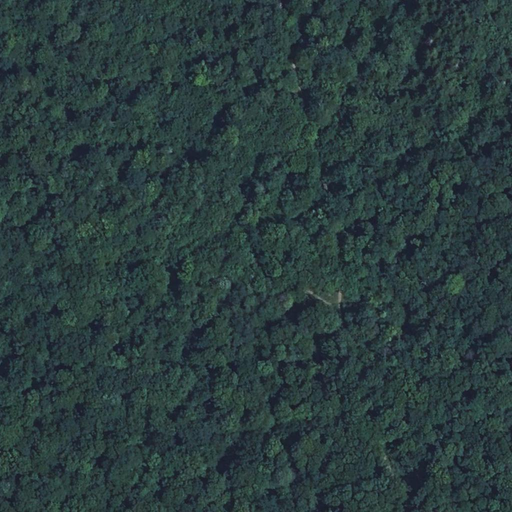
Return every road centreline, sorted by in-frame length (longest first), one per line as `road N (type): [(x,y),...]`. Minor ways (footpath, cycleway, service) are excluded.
road 1 (track): [(347,305),(199,269),(0,313)]
road 2 (track): [(347,305),(392,436),(408,511)]
